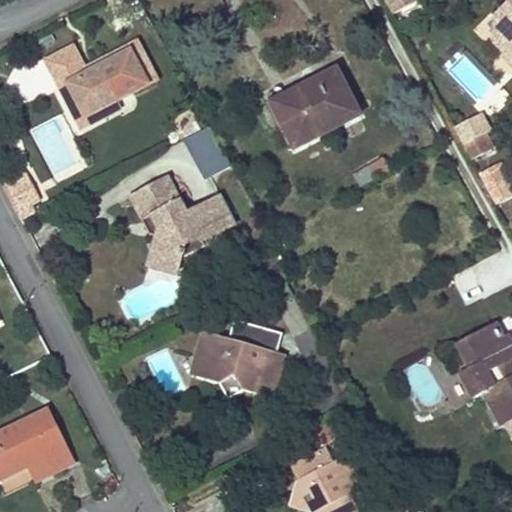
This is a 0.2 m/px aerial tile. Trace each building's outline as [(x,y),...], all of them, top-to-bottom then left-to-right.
[(383,0),(384,0),(391,15),(418,1),(417,0),(383,0)] [(511,0),(504,0),(508,3),(491,20),(505,34),(492,46),(501,56),(501,62),(502,63),(511,62),(511,0)] [(70,49),(45,63),(68,106),(78,101),(85,115),(115,100),(155,78),(136,43),(95,65),(98,71),(85,77),(82,71),(70,49)] [(511,72),(511,62),(502,63),(509,69),(511,72)] [(95,65),(82,71),(85,77),(98,71),(95,65)] [(337,69),(320,78),(303,87),(306,92),(275,108),(296,148),(360,114),(337,69)] [(306,92),(303,87),(273,103),(275,108),(306,92)] [(78,101),(68,106),(81,130),(120,109),(115,100),(85,115),(78,101)] [(468,123),(477,140),(483,137),(490,134),(481,116),(468,123)] [(454,130),(464,147),(477,140),(468,123),(454,130)] [(228,168),(208,128),(186,140),(206,179),(228,168)] [(477,140),(464,147),(472,162),(491,152),(483,137),(477,140)] [(388,168),(385,163),(383,159),(355,174),(360,183),(388,168)] [(511,185),(499,163),(479,174),(497,205),(511,196),(511,185)] [(23,170),(15,173),(22,186),(30,183),(23,170)] [(15,173),(0,179),(7,195),(22,186),(15,173)] [(183,215),(164,178),(126,198),(132,209),(146,213),(158,238),(154,240),(149,255),(154,264),(168,269),(177,264),(184,247),(197,240),(200,246),(212,240),(195,209),(183,215)] [(22,186),(7,195),(15,208),(26,201),(38,196),(30,183),(22,186)] [(217,198),(195,209),(212,240),(232,229),(217,198)] [(26,201),(15,208),(19,215),(31,210),(26,201)] [(146,213),(132,209),(146,237),(154,240),(158,238),(146,213)] [(177,264),(202,252),(200,246),(197,240),(184,247),(177,264)] [(149,255),(144,271),(171,280),(177,264),(168,269),(154,264),(149,255)] [(511,358),(511,342),(508,336),(504,338),(496,323),(459,343),(472,367),(462,373),(474,395),(484,390),(502,423),(511,418),(511,375),(505,362),(511,358)] [(280,353),(200,331),(194,356),(203,359),(215,382),(224,398),(242,390),(268,397),(280,353)] [(203,359),(194,356),(188,375),(215,382),(203,359)] [(0,430),(0,476),(28,463),(48,453),(53,463),(71,454),(48,407),(0,430)] [(344,411),(313,427),(322,445),(353,429),(344,411)] [(511,418),(502,423),(511,441),(511,418)] [(331,463),(324,448),(288,466),(295,480),(298,488),(289,492),(298,511),(302,511),(355,511),(346,494),(351,485),(341,466),(331,463)] [(53,463),(48,453),(28,463),(35,479),(74,461),(71,454),(53,463)] [(357,472),(341,466),(351,485),(357,472)] [(295,480),(289,492),(298,488),(295,480)] [(289,492),(282,505),(298,511),(289,492)]
